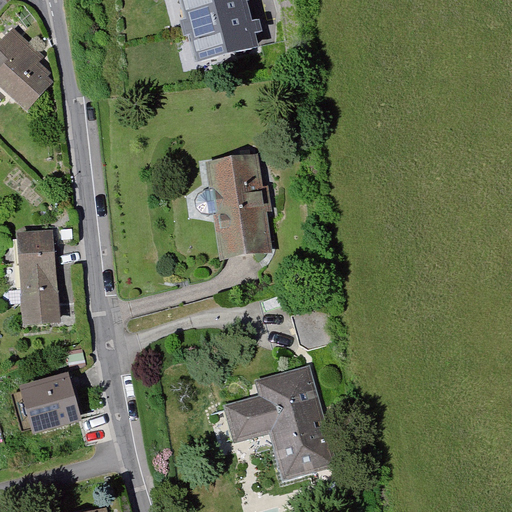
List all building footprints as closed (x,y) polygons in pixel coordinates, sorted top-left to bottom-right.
[(245,0),(176,0),(195,75),(260,60),(245,0)] [(42,61),(14,35),(0,49),(0,105),(10,95),(28,111),(54,83),(37,67),(42,61)] [(254,157),(209,165),(227,263),(271,255),(254,157)] [(62,221),(64,240),(79,239),(76,219),(62,221)] [(22,233),(30,324),(65,321),(57,230),(22,233)] [(325,313),(296,320),(305,355),(334,348),(325,313)] [(310,372),(261,384),(265,401),(228,411),(237,447),(273,438),(286,490),(336,477),(310,372)] [(69,375),(24,389),(38,432),(82,419),(69,375)]
